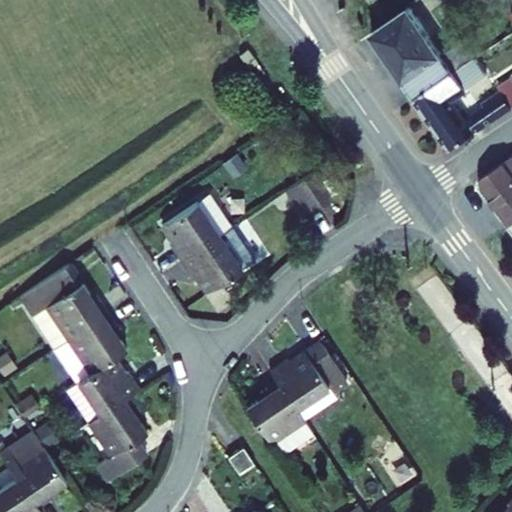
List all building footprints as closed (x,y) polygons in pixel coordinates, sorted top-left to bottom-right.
[(372,33),(416,96),(454,70),(475,56),(462,38),(441,53),(409,7),(372,33)] [(475,56),(454,70),(416,96),(415,97),(451,149),(511,107),(511,77),(497,87),(503,95),(464,121),(450,100),(487,75),(475,56)] [(222,161),(230,172),(242,164),(234,153),(222,161)] [(480,186),(509,226),(511,223),(511,162),(509,158),(481,177),(480,186)] [(322,163),(293,183),(313,211),(342,192),(322,163)] [(219,186),(171,219),(181,234),(174,240),(186,257),(241,219),(219,186)] [(241,219),(186,257),(200,277),(207,272),(216,284),(263,252),(241,219)] [(20,296),(55,348),(108,312),(97,295),(93,298),(69,263),(20,296)] [(55,348),(77,381),(113,357),(126,348),(115,331),(119,328),(108,312),(55,348)] [(322,341),(290,362),(288,358),(271,369),(278,380),(297,408),(330,385),(333,389),(347,380),(322,341)] [(77,381),(67,388),(89,421),(129,395),(139,387),(128,371),(124,373),(113,357),(77,381)] [(0,360),(0,371),(3,377),(13,370),(4,358),(0,360)] [(304,418),(297,408),(278,380),(262,391),(264,395),(248,406),(271,441),(304,418)] [(304,418),(337,396),(333,389),(330,385),(297,408),(304,418)] [(17,403),(26,416),(40,406),(32,393),(17,403)] [(111,454),(97,463),(109,481),(147,455),(136,438),(147,431),(136,414),(140,411),(129,395),(89,421),(111,454)] [(271,441),(279,453),(312,431),(304,418),(271,441)] [(8,457),(24,481),(43,507),(54,504),(61,499),(57,493),(74,482),(40,434),(8,457)] [(372,446),(386,455),(393,444),(378,435),(372,446)] [(240,473),(255,463),(243,445),(228,456),(240,473)] [(24,481),(0,498),(0,511),(45,511),(43,507),(24,481)] [(511,511),(511,499),(498,511),(511,511)]
